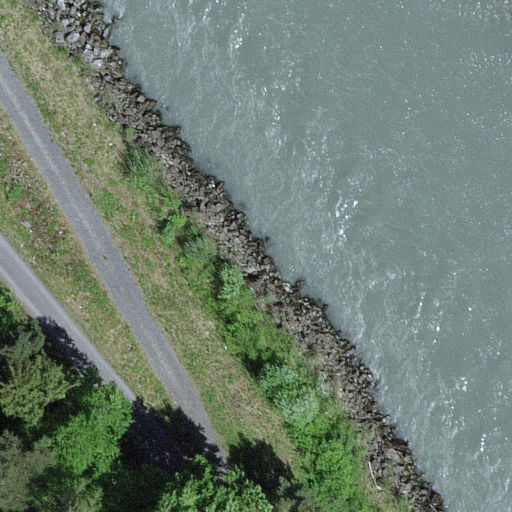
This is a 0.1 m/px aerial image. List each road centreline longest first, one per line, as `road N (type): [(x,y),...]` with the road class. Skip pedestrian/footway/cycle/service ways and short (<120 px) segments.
road 1 (track): [(0,70),(156,331),(245,511)]
road 2 (track): [(0,263),(203,511)]
